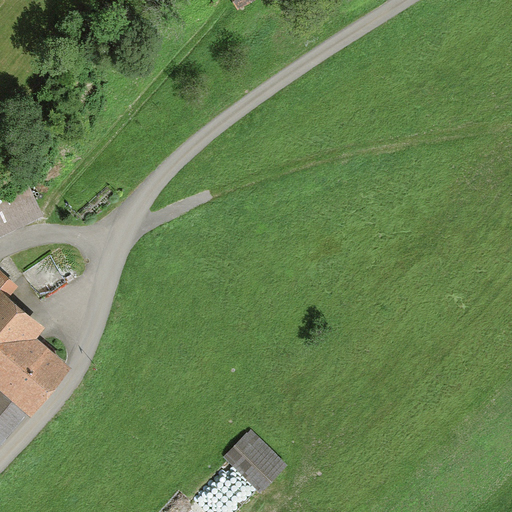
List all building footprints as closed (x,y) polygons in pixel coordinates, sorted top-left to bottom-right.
[(254,0),(232,0),(238,12),(256,3),(254,0)] [(0,209),(0,237),(43,218),(32,195),(0,209)] [(35,339),(44,327),(9,297),(18,286),(0,270),(0,389),(28,413),(30,415),(70,369),(35,339)] [(0,389),(0,443),(28,413),(0,389)] [(261,493),(287,465),(250,430),(224,457),(261,493)]
